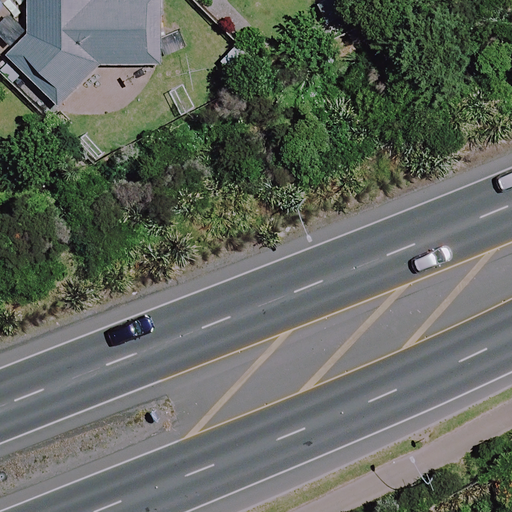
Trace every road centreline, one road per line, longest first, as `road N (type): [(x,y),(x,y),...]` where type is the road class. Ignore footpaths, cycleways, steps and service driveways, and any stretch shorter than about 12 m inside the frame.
road 1 (primary): [(0,411),(511,207)]
road 2 (primary): [(511,336),(106,511)]
